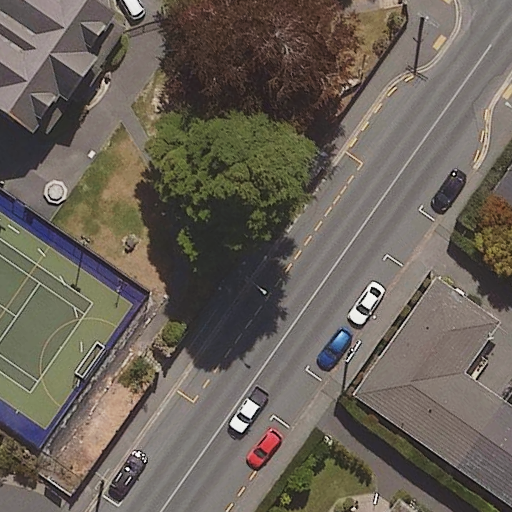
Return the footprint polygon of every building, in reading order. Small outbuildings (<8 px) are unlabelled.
[(0,0),(0,105),(66,153),(160,21),(130,0),(0,0)] [(511,171),(493,199),(511,212),(511,171)] [(498,330),(435,285),(353,399),(510,511),(511,511),(511,416),(462,380),(498,330)] [(0,502),(16,479),(0,468),(0,502)] [(424,511),(400,494),(386,511),(424,511)]
